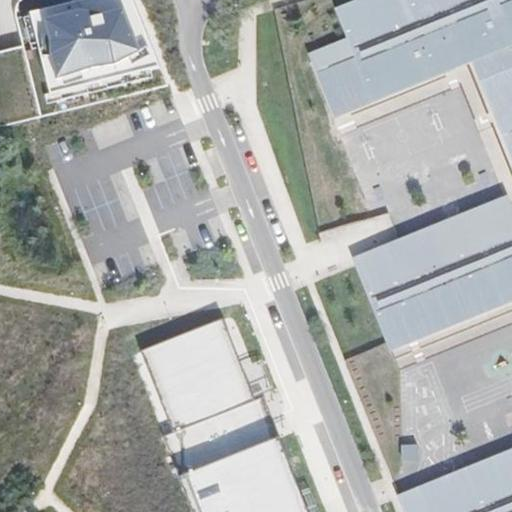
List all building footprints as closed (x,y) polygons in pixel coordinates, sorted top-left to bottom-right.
[(161,68),(133,0),(91,0),(32,15),(52,95),(161,68)] [(353,45),(373,95),(414,78),(410,69),(448,54),(434,18),(410,27),(400,3),(385,9),(381,0),(380,0),(340,16),(352,45),(353,45)] [(511,457),(474,473),(489,511),(511,511),(511,0),(456,0),(459,7),(467,27),(466,28),(476,53),(499,110),(511,104),(511,113),(502,117),(511,141),(511,241),(483,253),(469,219),(401,247),(409,266),(394,272),(386,254),(357,265),(389,344),(511,294),(511,457)] [(410,27),(434,18),(426,0),(381,0),(385,9),(400,3),(410,27)] [(410,69),(414,78),(476,53),(466,28),(467,27),(459,7),(434,18),(448,54),(410,69)] [(334,111),(373,95),(353,45),(352,45),(314,61),(334,111)] [(511,104),(499,110),(502,117),(511,113),(511,104)] [(469,219),(483,253),(511,241),(511,213),(508,204),(469,219)] [(401,247),(386,254),(394,272),(409,266),(401,247)] [(193,511),(310,511),(303,495),(278,431),(264,397),(256,400),(243,368),(223,319),(141,351),(173,432),(163,436),(193,511)] [(264,397),(278,431),(289,427),(262,360),(243,368),(256,400),(264,397)] [(403,461),(418,460),(417,445),(402,446),(403,461)] [(489,511),(474,473),(403,502),(406,511),(489,511)] [(303,495),(310,511),(317,511),(310,492),(303,495)]
